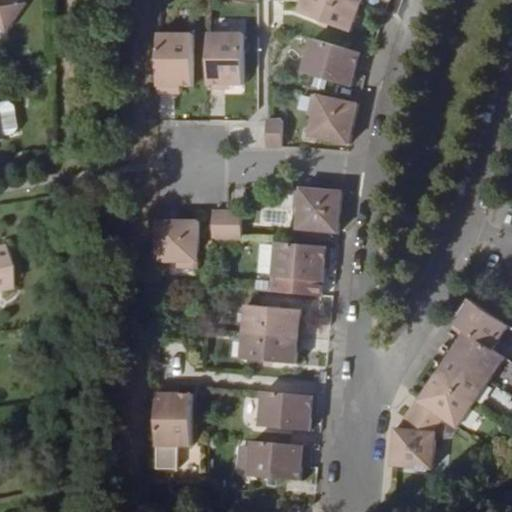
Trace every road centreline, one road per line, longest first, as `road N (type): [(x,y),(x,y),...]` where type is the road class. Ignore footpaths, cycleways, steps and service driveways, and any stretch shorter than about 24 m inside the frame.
road 1 (residential): [(362,370),(385,376),(439,276),(511,94)]
road 2 (residential): [(377,167),(358,342),(362,370)]
road 3 (residential): [(377,167),(183,164)]
road 4 (residential): [(422,0),(388,102),(377,167)]
road 5 (residential): [(362,370),(349,511)]
